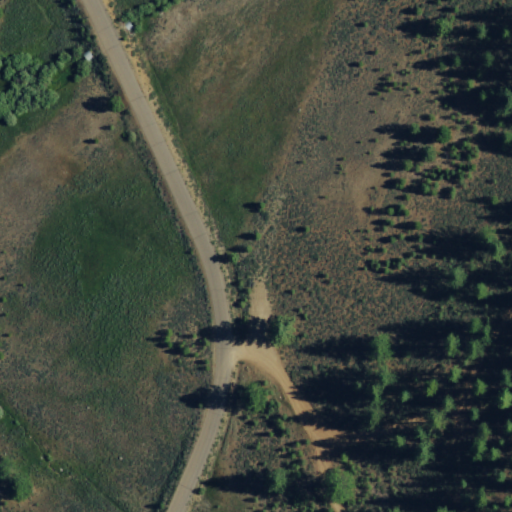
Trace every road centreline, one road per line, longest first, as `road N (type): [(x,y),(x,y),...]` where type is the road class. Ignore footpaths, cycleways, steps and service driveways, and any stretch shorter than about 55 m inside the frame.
road 1 (tertiary): [(172,511),(213,409),(216,302),(196,230),(89,0)]
road 2 (track): [(511,306),(457,403),(363,437),(324,435),(267,362),(220,349)]
